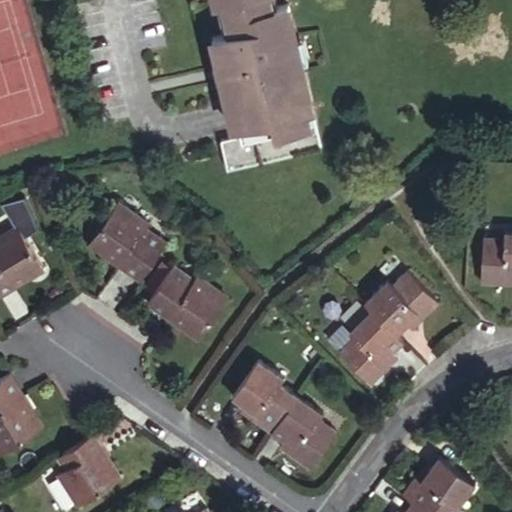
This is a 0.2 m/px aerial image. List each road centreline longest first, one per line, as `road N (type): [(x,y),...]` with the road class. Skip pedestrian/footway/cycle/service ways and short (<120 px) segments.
road 1 (residential): [(300,511),(57,344)]
road 2 (residential): [(324,511),(406,408),(511,346)]
road 3 (residential): [(111,0),(140,112),(159,128),(214,118)]
